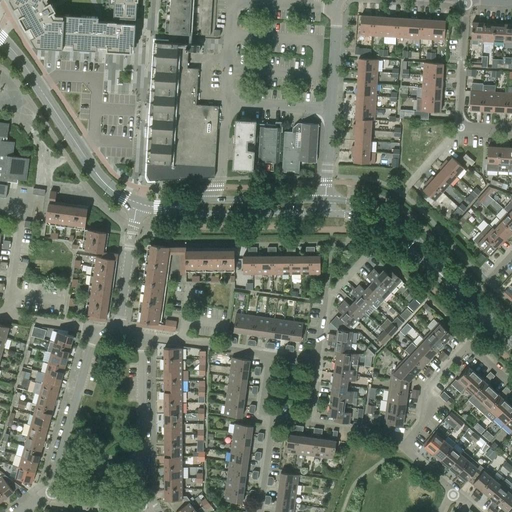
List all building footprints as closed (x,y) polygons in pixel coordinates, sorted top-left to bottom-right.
[(9,0),(32,42),(131,48),(131,45),(134,45),(134,35),(135,35),(137,0),(9,0)] [(170,0),(171,3),(169,33),(189,34),(191,0),(170,0)] [(202,0),(201,33),(201,35),(210,35),(212,0),(202,0)] [(360,35),(372,36),(373,16),(361,16),(360,35)] [(385,17),(373,16),(372,36),(384,37),(385,17)] [(397,18),(385,17),(384,37),(396,37),(397,18)] [(409,19),(397,18),(396,37),(408,38),(409,19)] [(421,19),(409,19),(408,38),(420,39),(421,19)] [(433,20),(421,19),(420,39),(432,40),(433,20)] [(445,21),(433,20),(432,40),(444,40),(445,21)] [(482,41),(483,41),(484,23),(472,22),(471,40),(478,40),(477,46),(482,47),(482,41)] [(483,41),(493,41),(495,24),(484,23),(483,41)] [(493,41),(504,42),(505,24),(495,24),(493,41)] [(214,177),(219,106),(196,105),(199,69),(187,68),(188,51),(200,51),(200,45),(158,42),(157,52),(154,103),(150,114),(146,174),(149,180),(150,181),(214,177)] [(358,70),(377,72),(378,60),(359,59),(358,70)] [(423,75),(442,76),(443,64),(424,63),(423,75)] [(377,83),(377,72),(358,70),(357,82),(377,83)] [(442,88),(442,76),(423,75),(422,87),(442,88)] [(376,94),(377,83),(357,82),(356,93),(376,94)] [(441,100),(442,88),(422,87),(421,99),(441,100)] [(469,110),(481,111),(482,91),(470,91),(469,110)] [(495,92),(482,91),(481,111),(493,112),(495,92)] [(493,112),(505,112),(507,93),(495,92),(493,112)] [(356,93),(356,105),(375,106),(376,94),(356,93)] [(421,99),(417,98),(416,111),(440,112),(441,100),(421,99)] [(356,105),(355,116),(375,117),(375,106),(356,105)] [(399,118),(401,118),(414,119),(414,110),(400,110),(399,118)] [(353,124),(353,127),(371,129),(372,120),(374,120),(375,117),(355,116),(355,119),(356,119),(356,124),(353,124)] [(0,197),(6,198),(8,182),(17,183),(18,180),(26,181),(29,159),(13,156),(14,142),(7,141),(9,124),(0,122),(0,197)] [(256,123),(235,122),(232,167),(254,168),(256,123)] [(275,122),(275,125),(265,124),(265,127),(263,127),(260,129),(258,159),(261,162),(263,162),(262,171),(273,171),(274,162),(279,163),(281,132),(282,132),(283,122),(275,122)] [(319,124),(301,123),(301,126),(299,125),(296,129),(295,132),(284,131),(282,172),(286,172),(286,170),(294,171),(294,173),(299,173),(300,161),(306,161),(306,160),(310,160),(310,162),(316,162),(319,124)] [(355,135),(355,139),(370,140),(371,129),(353,127),(352,135),(355,135)] [(352,146),(351,150),(370,151),(370,140),(355,139),(354,146),(352,146)] [(486,170),(498,171),(499,147),(488,147),(487,164),(486,170)] [(510,148),(499,147),(498,171),(509,172),(510,148)] [(369,163),(370,151),(351,150),(351,157),(354,157),(353,162),(369,163)] [(466,154),(462,158),(471,166),(475,162),(466,154)] [(446,160),(443,164),(456,176),(464,168),(452,157),(448,162),(446,160)] [(441,170),(438,174),(449,184),(456,176),(443,164),(439,168),(441,170)] [(428,180),(428,181),(432,184),(442,193),(449,184),(438,174),(434,178),(432,176),(428,180)] [(432,184),(428,181),(425,184),(427,186),(423,190),(426,193),(422,198),(430,205),(434,201),(439,205),(446,197),(442,193),(432,184)] [(485,192),(489,195),(490,196),(496,190),(489,187),(485,192)] [(481,203),(485,199),(489,195),(485,192),(477,200),(481,203)] [(49,203),(46,224),(85,230),(88,209),(49,203)] [(463,212),(458,207),(452,214),(457,218),(460,215),(460,214),(463,212)] [(511,231),(511,216),(507,212),(499,220),(511,231)] [(505,240),(511,232),(511,231),(499,220),(492,228),(505,240)] [(498,248),(505,240),(492,228),(488,224),(480,232),(498,248)] [(82,249),(103,252),(102,257),(93,256),(85,312),(89,312),(92,313),(96,313),(100,314),(103,314),(107,315),(114,260),(117,260),(118,254),(103,252),(106,233),(85,230),(82,249)] [(490,256),(498,248),(480,232),(473,240),(490,256)] [(161,324),(158,324),(168,254),(181,254),(181,275),(186,275),(186,272),(234,272),(234,250),(186,250),(186,247),(172,247),(170,248),(148,244),(136,326),(175,332),(177,322),(166,320),(165,325),(161,324)] [(243,274),(253,274),(253,256),(243,256),(243,274)] [(253,274),(262,274),(262,256),(253,256),(253,274)] [(262,274),(272,274),(272,256),(262,256),(262,274)] [(272,274),(281,274),(281,256),(272,256),(272,274)] [(281,274),(291,274),(291,256),(281,256),(281,274)] [(291,274),(301,274),(301,256),(291,256),(291,274)] [(301,274),(310,274),(310,256),(301,256),(301,274)] [(320,256),(310,256),(310,274),(320,274),(320,256)] [(387,288),(391,292),(402,281),(390,270),(387,274),(383,270),(380,274),(374,269),(370,273),(387,288)] [(379,296),(387,288),(370,273),(366,277),(372,282),(368,286),(379,296)] [(372,304),(379,296),(368,286),(365,290),(359,285),(355,289),(372,304)] [(365,312),(372,304),(355,289),(352,293),(357,298),(354,302),(365,312)] [(357,320),(365,312),(354,302),(350,306),(345,301),(341,305),(357,320)] [(330,323),(337,329),(338,329),(344,330),(348,326),(350,328),(357,320),(341,305),(337,309),(342,314),(339,318),(337,316),(330,323)] [(407,317),(412,313),(408,309),(404,314),(407,317)] [(233,331),(243,333),(246,315),(236,313),(233,331)] [(255,316),(246,315),(243,333),(253,334),(255,316)] [(265,317),(255,316),(253,334),(262,335),(265,317)] [(274,319),(265,317),(262,335),(272,337),(274,319)] [(392,323),(398,329),(403,323),(397,317),(392,323)] [(284,320),(274,319),(272,337),(281,338),(284,320)] [(293,321),(284,320),(281,338),(291,339),(293,321)] [(303,323),(293,321),(291,339),(301,341),(303,323)] [(438,322),(431,331),(444,343),(452,335),(438,322)] [(329,334),(328,339),(350,342),(352,331),(344,330),(338,329),(337,329),(330,323),(328,325),(328,328),(337,330),(337,335),(329,334)] [(392,323),(385,330),(391,336),(398,329),(392,323)] [(0,324),(0,336),(6,338),(9,327),(0,324)] [(33,329),(31,336),(35,337),(39,338),(41,329),(34,327),(33,329)] [(377,338),(383,344),(391,336),(385,330),(377,338)] [(431,331),(423,338),(437,351),(444,343),(431,331)] [(57,332),(54,342),(70,347),(74,336),(57,332)] [(423,338),(416,346),(430,359),(437,351),(423,338)] [(334,351),(337,352),(337,351),(349,353),(350,342),(328,339),(327,345),(335,346),(334,351)] [(54,342),(51,353),(67,358),(70,347),(54,342)] [(423,367),(430,359),(416,346),(409,354),(423,367)] [(164,348),(164,359),(181,359),(181,348),(164,348)] [(369,351),(370,350),(368,348),(365,353),(365,355),(372,356),(374,355),(369,351)] [(337,352),(335,362),(357,365),(359,354),(349,353),(337,351),(337,352)] [(64,368),(67,358),(51,353),(48,363),(64,368)] [(415,375),(423,367),(409,354),(402,362),(415,375)] [(232,357),(230,367),(248,370),(250,360),(232,357)] [(164,359),(164,370),(182,370),(181,359),(164,359)] [(356,376),(357,365),(335,362),(334,373),(356,376)] [(409,382),(415,375),(402,362),(391,373),(390,379),(409,382)] [(48,363),(45,374),(62,379),(64,368),(48,363)] [(247,379),(248,370),(230,367),(229,377),(247,379)] [(456,381),(464,388),(477,375),(469,367),(456,381)] [(164,370),(164,381),(182,381),(182,370),(164,370)] [(355,381),(356,376),(334,373),(332,383),(347,386),(348,380),(355,381)] [(59,388),(62,379),(45,374),(42,384),(59,388)] [(464,388),(472,395),(472,396),(485,382),(477,375),(464,388)] [(246,389),(247,379),(229,377),(228,386),(246,389)] [(407,393),(409,382),(390,379),(389,390),(407,393)] [(164,381),(164,392),(182,392),(182,381),(164,381)] [(33,392),(39,394),(56,399),(59,388),(42,384),(36,382),(33,392)] [(493,389),(485,382),(472,396),(472,395),(468,400),(476,408),(493,389)] [(331,394),(353,397),(357,398),(358,392),(346,391),(347,386),(332,383),(331,394)] [(244,398),(246,389),(228,386),(226,396),(244,398)] [(488,410),(501,397),(493,389),(476,408),(484,415),(488,410)] [(406,404),(407,393),(389,390),(387,401),(406,404)] [(164,392),(164,403),(182,403),(182,392),(164,392)] [(53,410),(56,399),(39,394),(36,405),(53,410)] [(352,403),(353,397),(331,394),(329,405),(344,407),(345,402),(352,403)] [(243,408),(244,398),(226,396),(225,405),(243,408)] [(509,404),(501,397),(488,410),(496,418),(509,404)] [(404,414),(406,404),(387,401),(386,412),(404,414)] [(164,403),(164,413),(182,413),(182,403),(164,403)] [(511,416),(511,407),(509,404),(496,418),(504,425),(511,416)] [(36,405),(33,415),(50,420),(53,410),(36,405)] [(243,408),(225,405),(224,415),(242,418),(243,408)] [(334,422),(349,424),(351,413),(343,412),(344,407),(329,405),(328,416),(335,417),(334,422)] [(393,430),(394,424),(403,425),(404,414),(386,412),(383,428),(393,430)] [(451,412),(444,420),(454,428),(457,426),(461,421),(451,412)] [(164,413),(164,424),(182,424),(182,413),(164,413)] [(47,430),(50,420),(33,415),(31,425),(47,430)] [(28,436),(44,440),(47,430),(31,425),(25,424),(22,434),(28,436)] [(164,424),(164,435),(182,435),(182,424),(164,424)] [(235,424),(233,434),(251,436),(253,426),(235,424)] [(432,454),(432,455),(444,440),(445,439),(437,432),(424,448),(432,454)] [(490,433),(485,438),(489,441),(493,436),(490,433)] [(233,434),(232,443),(250,446),(251,436),(233,434)] [(285,452),(295,454),(298,436),(288,434),(285,452)] [(164,435),(164,446),(182,446),(182,435),(164,435)] [(41,451),(44,440),(28,436),(25,447),(41,451)] [(307,437),(298,436),(295,454),(305,455),(307,437)] [(305,455),(314,456),(317,438),(307,437),(305,455)] [(314,456),(324,457),(326,440),(317,438),(314,456)] [(336,441),(326,440),(324,457),(334,459),(336,441)] [(432,455),(440,462),(452,447),(444,440),(432,455)] [(232,443),(231,453),(249,455),(250,446),(232,443)] [(164,446),(164,457),(182,457),(182,446),(164,446)] [(25,447),(22,457),(38,462),(41,451),(25,447)] [(440,462),(449,469),(461,454),(460,454),(452,447),(440,462)] [(449,469),(457,475),(471,458),(463,451),(460,454),(461,454),(449,469)] [(231,453),(229,462),(247,464),(249,455),(231,453)] [(35,472),(38,462),(22,457),(19,467),(35,472)] [(164,457),(165,468),(182,468),(182,457),(164,457)] [(485,469),(471,458),(457,475),(466,483),(468,480),(473,473),(478,477),(485,469)] [(229,462),(228,471),(246,474),(247,464),(229,462)] [(32,482),(35,472),(19,467),(16,478),(32,482)] [(165,468),(165,479),(182,478),(182,468),(165,468)] [(473,484),(481,491),(493,476),(485,469),(478,477),(473,473),(468,480),(473,485),(473,484)] [(228,471),(227,481),(245,483),(246,474),(228,471)] [(279,482),(297,485),(298,475),(281,473),(279,482)] [(481,491),(489,497),(501,483),(505,479),(497,473),(494,477),(493,476),(481,491)] [(5,475),(0,478),(0,492),(5,499),(14,492),(13,492),(20,487),(5,475)] [(182,478),(165,479),(165,489),(182,489),(182,478)] [(227,481),(225,490),(243,493),(245,483),(227,481)] [(296,494),(297,485),(279,482),(278,492),(296,494)] [(489,497),(493,500),(489,505),(491,506),(487,511),(488,511),(491,511),(495,508),(494,508),(497,504),(498,504),(510,490),(501,483),(489,497)] [(182,489),(165,489),(165,500),(166,500),(174,511),(177,511),(189,503),(191,502),(187,496),(182,496),(182,489)] [(242,503),(243,493),(225,490),(224,500),(242,503)] [(511,491),(510,490),(498,504),(506,511),(511,504),(511,491)] [(278,492),(277,501),(295,504),(296,494),(278,492)] [(277,501),(275,511),(283,511),(293,511),(295,504),(277,501)] [(177,511),(195,511),(196,511),(189,503),(177,511)]
